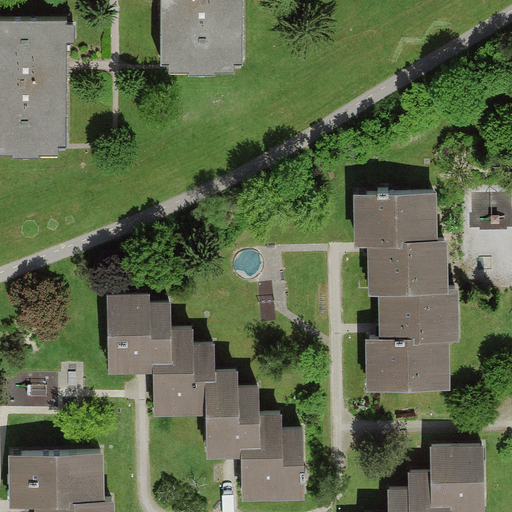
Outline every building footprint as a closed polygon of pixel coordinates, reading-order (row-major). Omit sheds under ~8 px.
[(162,0),(163,52),(170,52),(170,61),(189,61),(189,64),(216,64),(216,61),(235,61),(235,52),(241,52),(241,0),(162,0)] [(66,14),(0,14),(0,146),(14,147),(14,149),(40,149),(40,147),(59,147),(59,137),(66,137),(66,37),(76,37),(76,18),(66,18),(66,14)] [(447,200),(366,199),(356,199),(355,245),(371,246),(370,299),(390,299),(461,301),(462,247),(446,247),(447,200)] [(461,342),(461,301),(390,299),(389,352),(370,351),(369,394),(444,395),(445,342),(461,342)] [(153,301),(119,301),(118,379),(162,379),(161,418),(209,418),(220,418),(221,377),(221,352),(195,352),(195,335),(174,335),(174,311),(153,311),(153,301)] [(248,377),(221,377),(220,418),(209,418),(208,456),(246,456),(246,493),(304,493),(305,433),(292,433),(292,414),(270,414),(271,391),(248,391),(248,377)] [(489,452),(434,454),(434,475),(414,476),(415,494),(399,495),(399,511),(474,511),(474,495),(490,495),(489,452)] [(104,455),(12,457),(12,511),(126,511),(127,511),(105,511),(104,455)]
